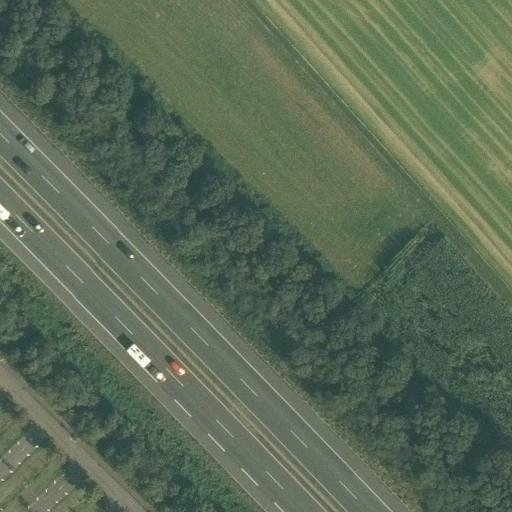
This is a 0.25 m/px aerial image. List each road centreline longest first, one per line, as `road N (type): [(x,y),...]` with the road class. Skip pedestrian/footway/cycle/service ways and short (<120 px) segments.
road 1 (motorway): [(371,511),(0,133)]
road 2 (motorway): [(0,202),(305,511)]
